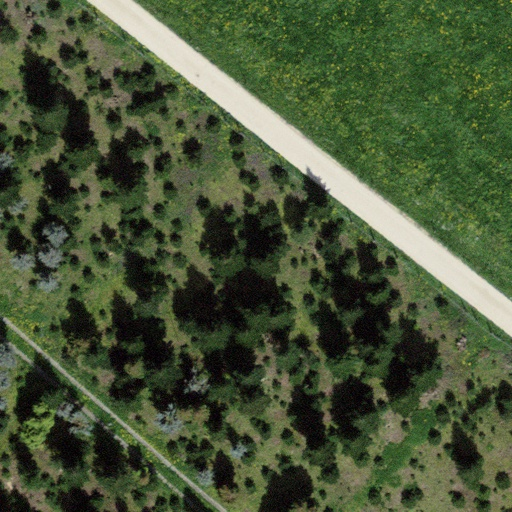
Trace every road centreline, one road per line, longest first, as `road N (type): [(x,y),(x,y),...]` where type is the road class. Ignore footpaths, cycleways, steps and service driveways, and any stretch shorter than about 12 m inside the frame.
road 1 (track): [(511,328),(104,0)]
road 2 (track): [(216,511),(0,326)]
